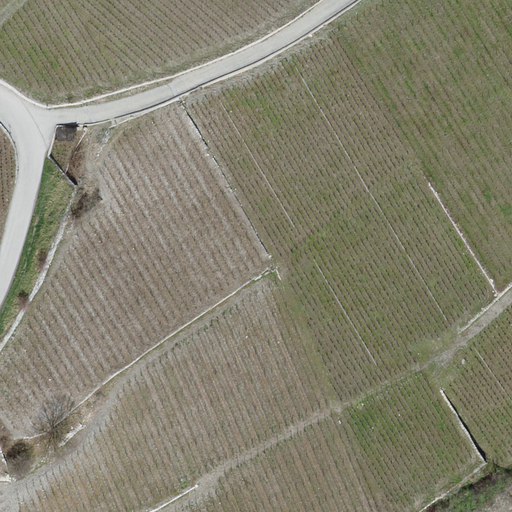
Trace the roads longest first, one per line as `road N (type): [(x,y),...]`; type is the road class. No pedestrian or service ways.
road 1 (unclassified): [(334,0),(155,97),(7,123)]
road 2 (unclassified): [(0,241),(20,189),(7,123)]
